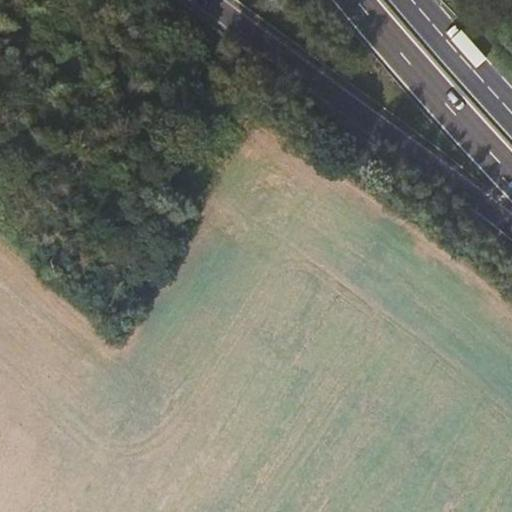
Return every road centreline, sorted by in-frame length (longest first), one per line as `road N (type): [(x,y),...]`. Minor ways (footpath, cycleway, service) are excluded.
road 1 (trunk): [(206,0),(511,224)]
road 2 (trunk): [(354,0),(442,107),(511,175)]
road 3 (trunk): [(511,115),(409,0)]
